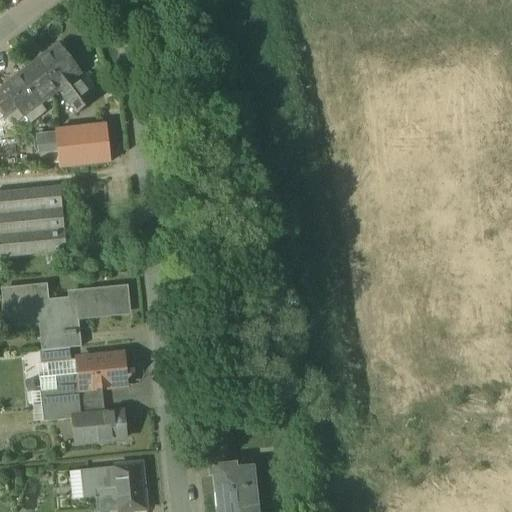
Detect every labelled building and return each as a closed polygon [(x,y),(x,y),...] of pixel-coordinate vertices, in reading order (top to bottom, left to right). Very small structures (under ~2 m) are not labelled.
[(79,74),(59,47),(29,70),(50,97),(59,90),(76,113),(92,101),(75,78),(79,74)] [(29,70),(0,91),(0,112),(5,118),(17,108),(23,117),(50,97),(29,70)] [(105,126),(56,131),(58,153),(60,170),(109,164),(105,126)] [(56,131),(40,133),(40,137),(38,137),(40,155),(58,153),(56,131)] [(60,188),(0,193),(0,261),(66,253),(66,252),(61,203),(60,188)] [(75,252),(70,202),(61,203),(66,252),(75,252)] [(72,300),(48,302),(47,286),(5,290),(8,324),(9,323),(9,318),(21,317),(22,322),(47,320),(49,336),(76,334),(74,312),(83,311),(84,315),(128,310),(126,287),(71,293),(72,300)] [(76,334),(49,336),(51,351),(70,349),(78,349),(76,334)] [(51,351),(41,352),(39,352),(41,366),(45,366),(45,364),(71,361),(70,349),(51,351)] [(71,361),(45,364),(45,366),(46,366),(47,366),(48,378),(47,378),(78,375),(80,391),(102,389),(126,387),(125,383),(130,377),(124,372),(123,356),(71,361)] [(47,378),(38,379),(38,381),(39,381),(40,392),(40,393),(41,408),(42,408),(79,404),(77,392),(80,391),(78,375),(47,378)] [(80,391),(77,392),(79,404),(103,401),(102,389),(80,391)] [(103,401),(79,404),(80,418),(104,415),(103,401)] [(104,415),(80,418),(79,404),(42,408),(43,423),(73,420),(74,429),(82,429),(83,444),(125,440),(122,414),(104,415)] [(217,511),(257,511),(253,467),(236,469),(235,464),(213,466),(217,511)] [(142,465),(87,470),(90,491),(98,490),(100,511),(146,507),(142,465)]
